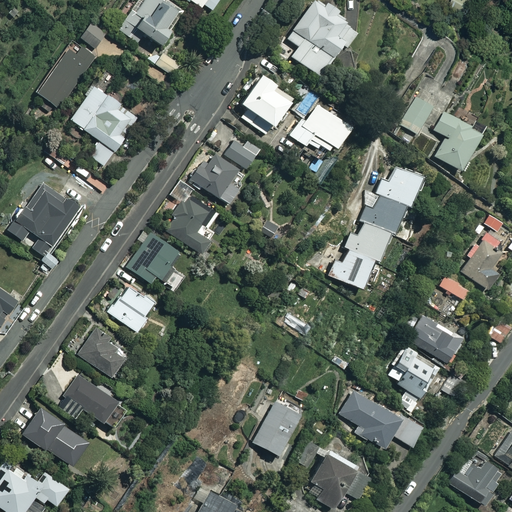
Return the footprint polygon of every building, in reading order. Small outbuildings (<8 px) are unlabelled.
[(160,42),(164,45),(171,36),(167,33),(182,11),(166,0),(142,0),(133,13),(129,10),(116,28),(136,43),(143,33),(158,44),(160,42)] [(290,57),(318,75),(333,53),(335,54),(342,44),(346,47),(356,32),(340,21),(343,17),(336,12),(338,9),(325,1),(323,3),(318,0),(311,0),(286,39),(297,46),(290,57)] [(475,0),(453,0),(450,6),(468,15),(475,0)] [(104,33),(88,22),(78,36),(94,47),(104,33)] [(93,56),(79,46),(73,53),(67,48),(36,93),(57,108),(93,56)] [(273,82),(258,72),(238,102),(246,107),(239,117),(264,134),(288,98),(270,86),(273,82)] [(138,117),(91,85),(68,119),(98,140),(88,155),(103,166),(138,117)] [(433,106),(414,96),(399,125),(417,135),(433,106)] [(328,152),(349,123),(330,109),(328,111),(314,101),(290,135),(304,145),(309,138),(328,152)] [(47,116),(35,110),(29,122),(41,128),(47,116)] [(479,131),(442,111),(432,130),(445,136),(434,156),(458,170),(479,131)] [(40,143),(32,139),(25,150),(33,155),(40,143)] [(242,146),(232,140),(223,154),(244,167),(256,148),(245,141),(242,146)] [(200,159),(186,181),(199,189),(201,186),(227,203),(237,188),(228,182),(237,168),(213,153),(207,163),(200,159)] [(425,176),(395,164),(387,182),(379,179),(374,194),(403,203),(409,205),(416,190),(419,191),(425,176)] [(206,226),(215,213),(188,195),(193,187),(178,177),(167,193),(182,203),(164,230),(197,251),(212,230),(206,226)] [(28,230),(37,236),(27,251),(50,266),(55,258),(46,252),(78,204),(66,196),(62,202),(40,187),(27,207),(23,205),(7,230),(21,240),(28,230)] [(403,203),(374,194),(364,191),(364,204),(358,220),(362,221),(387,230),(392,232),(403,203)] [(511,235),(499,227),(502,223),(489,215),(481,226),(478,224),(473,233),(476,235),(454,269),(486,289),(496,273),(491,270),(507,246),(511,249),(511,247),(511,235)] [(347,247),(372,257),(376,259),(387,230),(362,221),(356,236),(348,233),(343,246),(347,247)] [(177,251),(149,231),(125,266),(149,282),(154,275),(173,288),(181,277),(166,267),(177,251)] [(372,257),(347,247),(341,263),(332,260),(327,274),(360,288),(372,257)] [(466,289),(445,276),(439,286),(460,299),(466,289)] [(152,301),(126,283),(111,304),(110,303),(105,310),(134,330),(144,317),(142,315),(152,301)] [(0,320),(15,300),(0,288),(0,320)] [(510,326),(498,318),(487,335),(499,343),(510,326)] [(432,328),(419,319),(406,339),(444,363),(461,337),(436,321),(432,328)] [(245,331),(230,323),(222,338),(238,346),(245,331)] [(116,343),(95,328),(77,353),(110,376),(123,358),(111,350),(116,343)] [(437,366),(403,346),(384,377),(418,397),(437,366)] [(350,365),(335,356),(331,362),(346,371),(350,365)] [(58,367),(57,376),(71,378),(73,369),(58,367)] [(69,397),(62,408),(76,419),(83,410),(99,422),(108,409),(115,414),(120,407),(111,400),(112,398),(79,373),(64,393),(69,397)] [(383,404),(381,407),(351,390),(337,413),(357,424),(353,431),(381,447),(389,433),(410,445),(421,426),(383,404)] [(414,398),(404,391),(398,400),(408,407),(414,398)] [(298,413),(275,400),(252,441),(275,454),(298,413)] [(87,437),(37,405),(32,414),(25,410),(22,414),(29,418),(26,422),(21,419),(17,424),(23,427),(20,432),(70,464),(87,437)] [(90,431),(95,423),(84,416),(79,425),(90,431)] [(511,430),(495,456),(511,468),(511,430)] [(349,466),(352,462),(326,448),(324,452),(317,448),(301,477),(307,481),(301,491),(330,507),(336,496),(339,498),(344,491),(356,497),(367,476),(349,466)] [(37,480),(5,458),(0,464),(0,506),(5,511),(4,511),(21,511),(33,495),(42,501),(45,497),(54,504),(66,487),(44,471),(37,480)] [(502,471),(483,460),(478,468),(470,464),(464,474),(454,468),(446,482),(481,504),(502,471)] [(233,511),(235,509),(230,506),(232,502),(209,490),(197,511),(233,511)]
